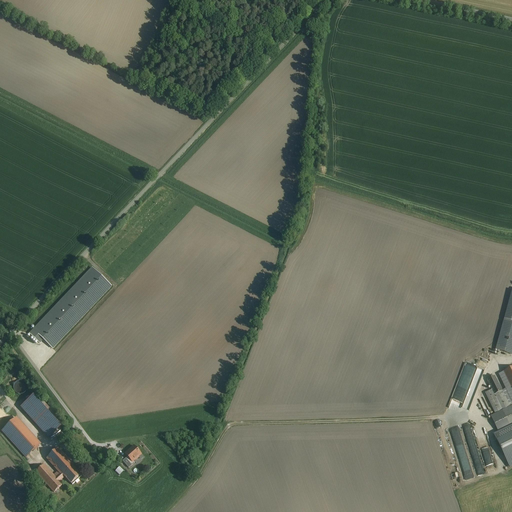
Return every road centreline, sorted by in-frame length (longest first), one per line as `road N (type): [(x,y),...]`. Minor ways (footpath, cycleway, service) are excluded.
road 1 (unclassified): [(0,337),(322,0)]
road 2 (track): [(511,361),(485,371),(470,416),(233,422),(179,499)]
